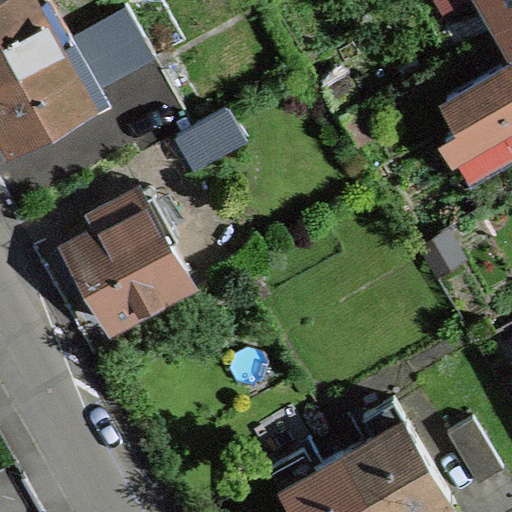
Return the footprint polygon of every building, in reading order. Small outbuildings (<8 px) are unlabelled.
[(0,0),(0,68),(71,30),(54,0),(0,0)] [(511,0),(486,0),(497,18),(511,9),(511,0)] [(511,9),(497,18),(511,44),(511,52),(447,90),(464,120),(511,92),(511,9)] [(71,30),(0,68),(0,122),(11,143),(105,91),(71,30)] [(339,108),(359,97),(345,72),(324,84),(339,108)] [(511,148),(511,92),(464,120),(448,128),(472,171),(511,148)] [(359,97),(339,108),(355,137),(375,125),(359,97)] [(244,133),(226,102),(176,131),(195,162),(244,133)] [(139,182),(107,200),(114,213),(98,222),(66,240),(90,282),(110,317),(190,272),(169,234),(141,185),(139,182)] [(114,213),(107,200),(91,209),(98,222),(114,213)] [(457,248),(445,230),(425,243),(436,261),(457,248)] [(251,260),(238,268),(255,296),(268,288),(251,260)] [(344,447),(382,511),(417,511),(426,508),(452,492),(394,392),(363,410),(374,429),(344,447)] [(503,462),(473,411),(447,426),(478,477),(503,462)] [(382,511),(344,447),(314,464),(303,445),(272,463),(300,511),(382,511)]
